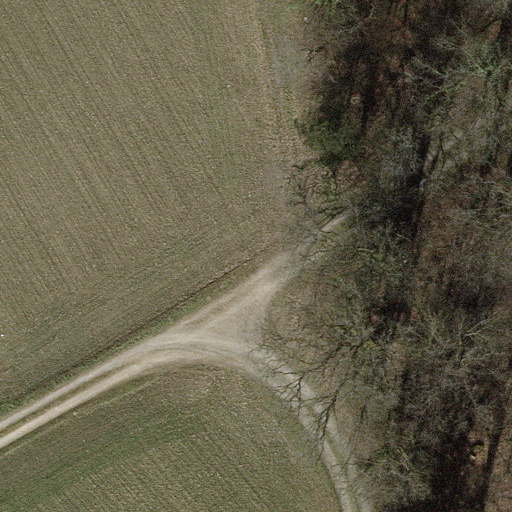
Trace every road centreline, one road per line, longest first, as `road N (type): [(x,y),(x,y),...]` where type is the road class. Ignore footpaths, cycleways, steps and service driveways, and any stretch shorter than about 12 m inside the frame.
road 1 (track): [(255,307),(511,109)]
road 2 (track): [(0,440),(138,359),(255,307)]
road 3 (track): [(255,307),(365,490),(368,511)]
